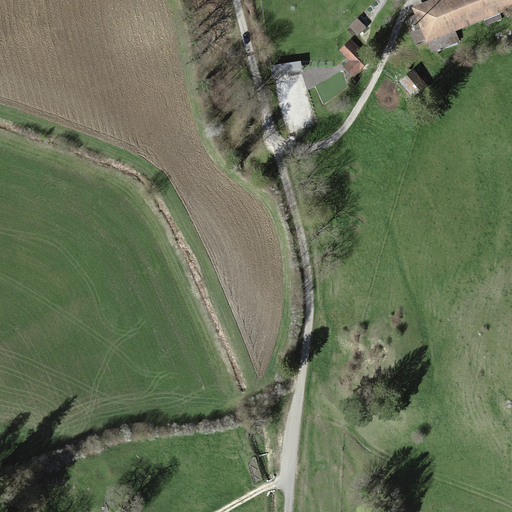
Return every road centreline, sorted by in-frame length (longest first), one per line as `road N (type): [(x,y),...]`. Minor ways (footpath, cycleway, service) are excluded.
road 1 (track): [(235,0),(308,268),(287,511)]
road 2 (track): [(414,0),(333,138),(305,147),(274,144)]
